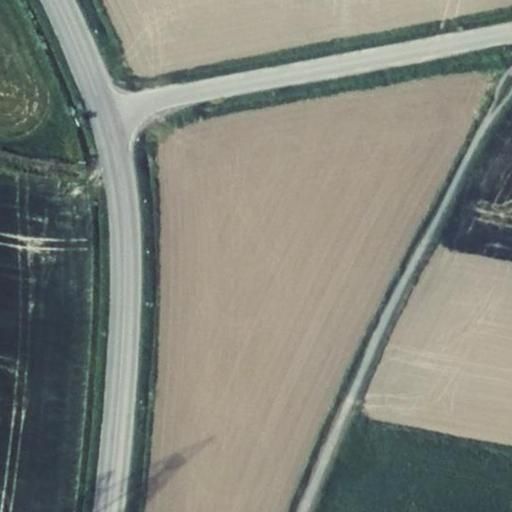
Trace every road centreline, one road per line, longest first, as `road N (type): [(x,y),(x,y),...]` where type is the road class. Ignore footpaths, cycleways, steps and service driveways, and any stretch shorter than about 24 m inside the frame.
road 1 (tertiary): [(511,34),(103,110)]
road 2 (tertiary): [(103,110),(120,176),(126,253),(107,511)]
